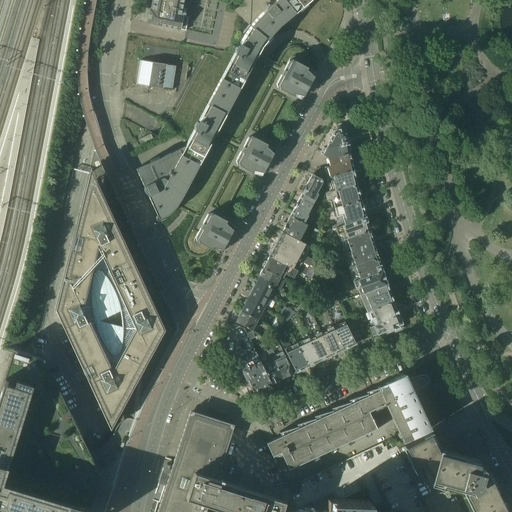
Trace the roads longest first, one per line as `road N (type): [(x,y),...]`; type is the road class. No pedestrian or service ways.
road 1 (residential): [(213,306),(174,278),(106,127),(103,89),(120,0)]
road 2 (residential): [(213,306),(327,89),(373,72)]
road 3 (secondary): [(373,72),(394,182),(448,334)]
road 4 (residential): [(200,389),(269,415),(448,334)]
road 5 (unclassified): [(139,511),(177,377)]
